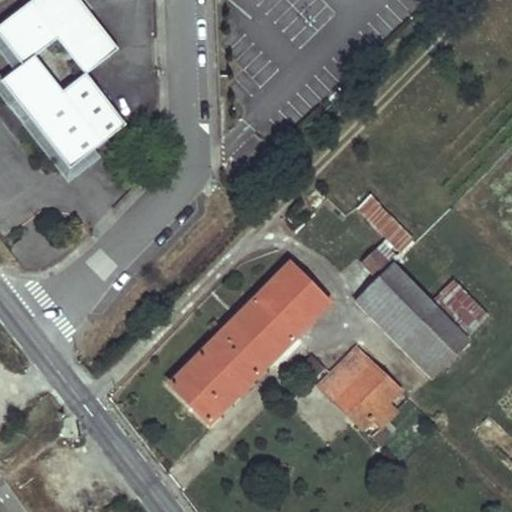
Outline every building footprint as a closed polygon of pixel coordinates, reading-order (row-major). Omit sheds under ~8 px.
[(36,0),(0,28),(0,36),(24,67),(19,70),(3,83),(18,103),(30,120),(70,171),(96,152),(127,127),(88,77),(120,52),(79,0),(36,0)] [(24,67),(0,36),(0,46),(19,70),(24,67)] [(18,103),(3,83),(0,85),(0,90),(13,106),(18,103)] [(30,120),(18,103),(13,106),(10,108),(24,125),(26,123),(30,120)] [(70,171),(30,120),(26,123),(69,179),(99,156),(96,152),(70,171)] [(401,253),(402,256),(417,242),(370,194),(357,208),(387,240),(401,253)] [(379,248),(393,262),(401,253),(387,240),(379,248)] [(417,242),(402,256),(442,295),(455,281),(456,280),(417,242)] [(371,287),(392,267),(390,265),(393,262),(379,248),(358,272),(371,287)] [(393,262),(390,265),(392,267),(395,264),(402,256),(401,253),(393,262)] [(402,256),(395,264),(437,307),(467,337),(489,316),(455,281),(442,295),(402,256)] [(330,300),(293,263),(257,299),(172,385),(210,422),(296,336),(330,300)] [(437,307),(395,264),(392,267),(371,287),(357,302),(399,345),(437,307)] [(437,307),(399,345),(432,376),(470,340),(467,337),(437,307)] [(402,390),(378,366),(355,344),(317,383),(365,428),(393,400),(402,390)] [(511,441),(489,415),(472,430),(511,474),(511,473),(511,441)]
